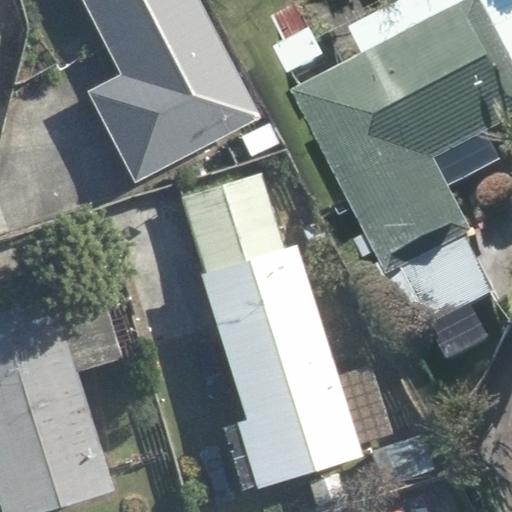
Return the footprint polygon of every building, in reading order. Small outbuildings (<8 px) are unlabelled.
[(82,0),(122,73),(85,93),(135,186),(262,119),(198,0),(82,0)] [(511,0),(483,0),(468,8),(463,0),(414,0),(353,32),(368,61),(349,71),(301,96),(446,371),(493,346),(477,315),(501,302),(470,244),(479,239),(454,191),(504,164),(490,138),(511,126),(511,0)] [(285,47),(274,53),(289,81),(328,60),(298,5),(271,20),(285,47)] [(285,250),(262,173),(182,197),(249,419),(237,423),(257,490),(286,481),(362,458),(358,444),(393,434),(373,366),(338,376),(299,246),(285,250)] [(50,511),(115,492),(78,373),(124,358),(100,281),(51,296),(0,311),(0,493),(6,511),(5,511),(50,511)] [(475,511),(450,472),(411,497),(420,511),(475,511)]
